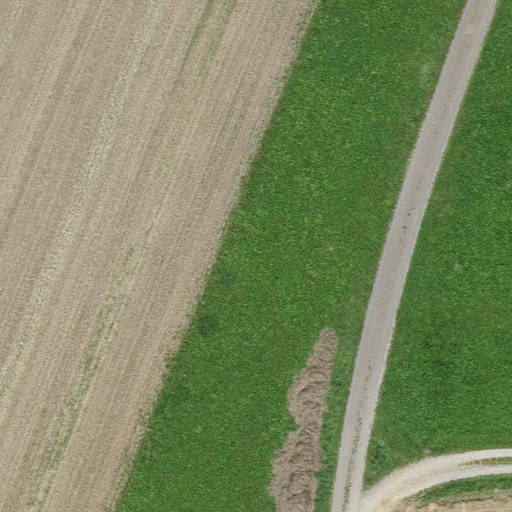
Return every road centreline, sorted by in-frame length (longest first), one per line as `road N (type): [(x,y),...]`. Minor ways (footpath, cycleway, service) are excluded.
road 1 (track): [(493,0),(381,324),(350,511)]
road 2 (track): [(511,464),(447,466),(362,511)]
